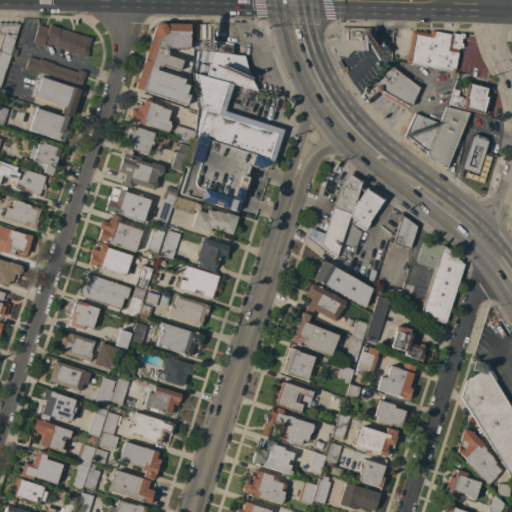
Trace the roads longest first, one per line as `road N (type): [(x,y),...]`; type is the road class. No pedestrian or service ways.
road 1 (residential): [(490,0),(511,74),(491,246),(405,511)]
road 2 (residential): [(112,0),(125,41),(0,432)]
road 3 (tertiary): [(294,190),(192,511)]
road 4 (primary): [(410,181),(333,103),(315,74),(293,0)]
road 5 (primary): [(298,23),(307,106),(294,190)]
road 6 (primary): [(294,190),(313,159),(336,149),(410,181)]
